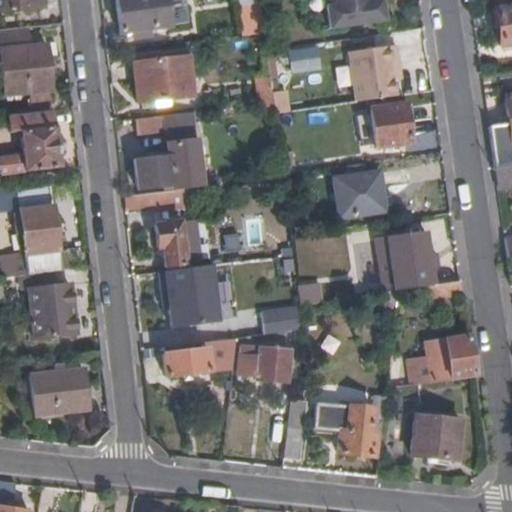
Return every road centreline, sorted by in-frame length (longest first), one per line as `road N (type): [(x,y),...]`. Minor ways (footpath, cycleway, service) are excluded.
road 1 (unclassified): [(139,477),(81,0)]
road 2 (unclassified): [(511,472),(444,0)]
road 3 (unclassified): [(496,511),(139,477)]
road 4 (unclassified): [(139,477),(0,462)]
